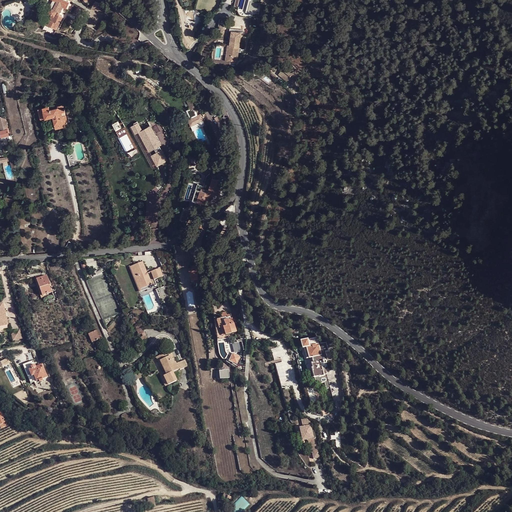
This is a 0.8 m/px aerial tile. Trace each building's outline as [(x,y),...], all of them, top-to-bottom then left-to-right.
[(53,0),(47,12),(51,14),(44,28),(54,34),(63,17),(59,15),(63,7),(67,9),(70,3),(69,3),(67,1),(64,0),(53,0)] [(102,8),(103,5),(95,1),(92,8),(104,13),(106,9),(102,8)] [(231,58),(235,59),(237,59),(238,51),(239,51),(240,48),(239,48),(240,39),(236,38),(231,37),(229,45),(229,48),(227,48),(226,55),(230,56),(230,58),(231,58)] [(294,72),(297,69),(292,65),(290,67),(288,64),(278,74),(286,81),(288,80),(292,84),(296,79),(295,78),(297,76),(294,72)] [(263,71),(258,65),(254,67),(259,74),(263,71)] [(189,120),(191,126),(208,120),(204,112),(201,113),(202,115),(198,117),(194,109),(199,107),(195,97),(188,100),(192,109),(187,110),(191,119),(189,120)] [(65,113),(63,105),(58,106),(58,108),(50,110),(49,106),(43,108),(45,118),(53,117),(56,128),(63,127),(62,124),(68,123),(66,115),(65,115),(64,113),(65,113)] [(135,133),(138,132),(140,130),(143,128),(139,121),(131,125),(135,133)] [(143,128),(140,130),(151,149),(155,147),(158,151),(153,153),(158,163),(168,158),(160,143),(161,142),(151,123),(143,128)] [(140,130),(138,132),(148,151),(151,149),(140,130)] [(67,155),(76,153),(74,145),(65,147),(67,155)] [(11,165),(13,169),(19,167),(17,159),(10,161),(11,165)] [(200,190),(196,202),(207,205),(211,193),(213,194),(213,193),(214,188),(215,187),(215,185),(217,185),(218,180),(216,179),(216,177),(214,176),(213,178),(212,178),(208,192),(202,190),(200,190)] [(199,179),(196,189),(200,190),(202,190),(205,180),(199,179)] [(48,210),(41,227),(58,235),(66,218),(48,210)] [(133,263),(138,261),(139,263),(141,262),(138,253),(131,256),(133,263)] [(147,273),(142,262),(132,265),(136,275),(134,276),(140,289),(152,285),(148,276),(147,273)] [(204,280),(203,273),(202,268),(201,268),(200,268),(199,268),(199,267),(199,266),(197,265),(196,265),(194,265),(192,266),(192,270),(189,270),(191,282),(194,281),(194,282),(194,283),(195,284),(196,285),(197,285),(199,285),(199,284),(200,284),(201,283),(201,280),(204,280)] [(164,281),(167,280),(166,275),(163,276),(160,268),(150,272),(151,274),(154,280),(161,277),(163,282),(164,281)] [(41,277),(36,279),(42,295),(47,293),(52,292),(50,287),(51,287),(53,286),(52,283),(50,284),(46,275),(41,277)] [(42,295),(36,279),(36,278),(34,279),(41,298),(48,295),(47,293),(42,295)] [(172,299),(164,281),(163,282),(164,286),(162,287),(168,300),(172,299)] [(162,303),(168,300),(162,287),(156,290),(162,303)] [(0,305),(0,331),(0,332),(0,333),(11,330),(10,324),(8,325),(6,319),(5,319),(4,312),(5,312),(3,304),(0,305)] [(222,318),(221,318),(226,335),(237,331),(234,323),(232,317),(231,315),(227,316),(222,318)] [(221,318),(217,320),(219,328),(220,328),(223,336),(226,335),(221,318)] [(142,328),(137,329),(141,341),(144,340),(145,343),(148,342),(145,334),(143,330),(142,328)] [(20,330),(11,332),(13,340),(22,338),(20,330)] [(92,342),(100,339),(96,330),(88,334),(92,342)] [(314,356),(321,354),(317,337),(301,341),(303,348),(304,348),(307,347),(309,357),(314,356)] [(170,351),(161,355),(163,359),(160,361),(164,370),(167,375),(164,376),(168,385),(176,381),(173,374),(179,371),(178,369),(180,369),(180,370),(182,369),(179,362),(176,364),(173,358),(170,351)] [(229,361),(233,362),(234,361),(236,362),(239,356),(233,353),(229,361)] [(163,359),(161,355),(156,357),(163,371),(164,370),(160,361),(163,359)] [(234,361),(233,362),(232,364),(238,367),(242,357),(240,355),(239,356),(236,362),(234,361)] [(184,360),(179,362),(182,369),(187,366),(184,360)] [(320,360),(316,361),(311,363),(312,367),(311,367),(313,377),(314,378),(315,378),(316,384),(322,382),(321,376),(324,376),(321,364),(320,360)] [(35,365),(31,367),(31,369),(29,370),(32,376),(34,375),(36,381),(39,380),(39,382),(43,381),(42,378),(47,376),(42,365),(36,367),(35,365)] [(220,371),(221,379),(229,378),(228,370),(220,371)] [(305,426),(299,427),(301,434),(302,439),(315,437),(314,432),(309,433),(308,428),(306,428),(305,426)] [(154,497),(147,498),(149,506),(156,505),(154,497)]
